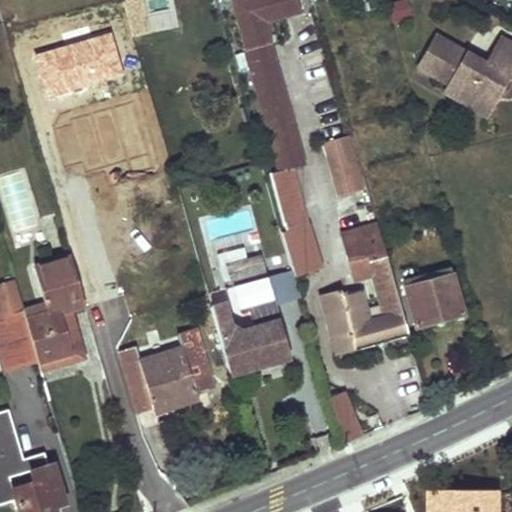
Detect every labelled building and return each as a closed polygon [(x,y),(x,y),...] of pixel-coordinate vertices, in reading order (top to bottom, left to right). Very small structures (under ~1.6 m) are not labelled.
[(215,0),(217,6),(231,2),(279,171),(268,174),(283,230),(280,231),(295,278),(320,269),(290,169),(303,166),(263,21),(300,11),(297,0),(240,0),(236,1),(236,0),(215,0)] [(390,4),(392,20),(410,18),(409,2),(390,4)] [(486,63),(436,35),(418,67),(449,84),(444,92),(484,114),(487,108),(486,99),(490,92),(495,94),(505,75),(511,79),(511,78),(511,43),(501,37),(486,63)] [(495,94),(490,92),(486,99),(487,108),(495,94)] [(327,142),(324,143),(338,196),(361,190),(343,125),(323,131),(327,142)] [(79,167),(82,177),(95,173),(92,163),(79,167)] [(335,354),(408,335),(376,223),(341,233),(354,280),(373,275),(382,312),(377,313),(376,308),(365,311),(359,291),(349,293),(348,290),(340,292),(339,289),(320,295),(335,354)] [(210,308),(229,374),(288,357),(274,305),(298,298),(290,271),(267,279),(260,256),(226,265),(232,288),(239,309),(247,306),(253,328),(231,334),(224,310),(219,311),(217,305),(210,308)] [(25,322),(37,362),(71,352),(60,312),(69,309),(84,304),(70,257),(34,268),(44,305),(47,315),(25,322)] [(402,283),(415,327),(462,314),(451,276),(417,285),(415,279),(402,283)] [(0,285),(0,353),(5,371),(37,362),(25,322),(22,311),(14,281),(0,285)] [(108,291),(113,307),(133,301),(129,285),(108,291)] [(22,311),(25,322),(47,315),(44,305),(22,311)] [(71,352),(37,362),(40,370),(83,357),(69,309),(60,312),(71,352)] [(135,412),(152,407),(154,413),(196,400),(194,393),(212,387),(194,331),(177,336),(181,349),(140,362),(135,349),(117,354),(135,412)] [(335,421),(345,444),(360,438),(342,394),(329,399),(335,421)] [(6,408),(0,410),(0,503),(15,499),(12,490),(33,483),(30,472),(46,467),(43,456),(22,462),(6,408)] [(477,482),(475,449),(449,460),(449,462),(449,483),(451,483),(450,511),(478,511),(479,482),(477,482)] [(33,483),(12,490),(15,499),(19,511),(43,511),(54,507),(64,504),(52,465),(46,467),(30,472),(33,483)]
